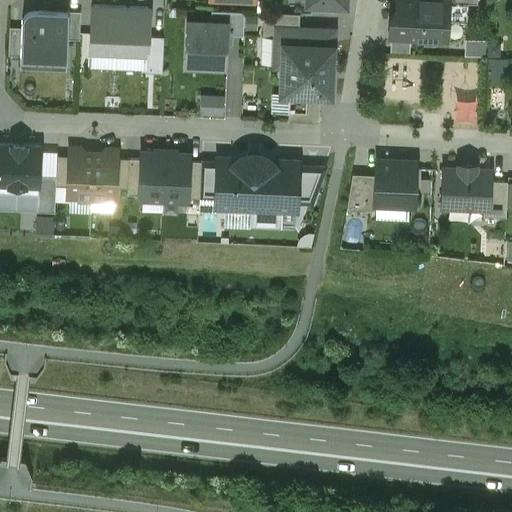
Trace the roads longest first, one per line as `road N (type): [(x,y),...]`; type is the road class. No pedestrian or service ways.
road 1 (trunk): [(0,418),(511,476)]
road 2 (trunk): [(511,455),(0,397)]
road 3 (residential): [(0,119),(347,134)]
road 4 (residential): [(511,141),(347,134)]
road 5 (residential): [(347,134),(368,0)]
